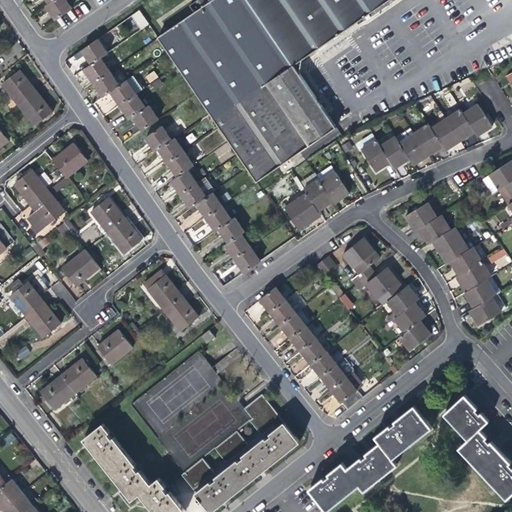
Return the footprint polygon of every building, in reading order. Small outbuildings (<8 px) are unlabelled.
[(73,7),(67,0),(53,0),(49,4),(45,6),(50,13),(55,20),(73,7)] [(391,0),(213,0),(212,1),(211,0),(197,0),(190,5),(196,12),(159,37),(258,181),(337,128),(295,66),(391,0)] [(131,15),(140,30),(148,24),(139,10),(131,15)] [(88,60),(92,65),(102,58),(108,53),(99,40),(83,51),(88,60)] [(111,71),(102,58),(92,65),(85,70),(90,78),(94,83),(111,71)] [(2,84),(18,105),(37,91),(28,80),(20,70),(2,84)] [(120,85),(111,71),(94,83),(100,91),(104,97),(111,92),(120,85)] [(149,82),(158,78),(155,71),(145,75),(149,82)] [(120,85),(111,92),(116,99),(121,106),(137,94),(144,90),(134,76),(120,85)] [(150,84),(155,90),(163,84),(159,77),(150,84)] [(45,101),(37,91),(18,105),(35,126),(53,112),(45,101)] [(147,107),(137,94),(121,106),(126,113),(130,119),(133,117),(147,107)] [(479,104),(464,113),(476,133),(478,137),(487,131),(494,127),(479,104)] [(150,105),(147,107),(133,117),(139,125),(144,131),(160,120),(150,105)] [(469,137),(476,133),(464,113),(461,109),(446,119),(461,142),(469,137)] [(454,147),(461,142),(446,119),(432,128),(444,147),(446,151),(454,147)] [(437,152),(444,147),(432,128),(429,124),(414,133),(429,157),(437,152)] [(156,152),(159,150),(172,141),(163,126),(146,138),(151,145),(156,152)] [(0,131),(0,148),(9,142),(0,131)] [(422,161),(429,157),(414,133),(400,143),(410,160),(414,166),(422,161)] [(358,144),(362,150),(378,140),(373,134),(358,144)] [(403,165),(410,160),(400,143),(396,137),(381,146),(392,163),(396,169),(403,165)] [(176,138),(172,141),(159,150),(165,158),(168,163),(185,151),(176,138)] [(385,168),(392,163),(381,146),(378,140),(362,150),(377,173),(385,168)] [(53,160),(66,177),(67,179),(88,162),(74,143),(64,151),(53,160)] [(195,165),(185,151),(168,163),(174,170),(178,177),(189,170),(195,165)] [(511,160),(490,174),(500,189),(506,185),(511,181),(511,160)] [(14,184),(31,205),(49,191),(33,170),(22,178),(14,184)] [(198,184),(189,170),(178,177),(172,181),(176,188),(181,195),(198,184)] [(336,172),(321,182),(334,202),(335,204),(343,198),(350,193),(336,172)] [(207,178),(198,184),(207,197),(214,192),(216,191),(207,178)] [(327,207),(334,202),(321,182),(319,179),(305,189),(307,193),(320,211),(327,207)] [(511,181),(506,185),(510,192),(503,197),(508,205),(509,204),(511,202),(511,181)] [(207,197),(198,184),(181,195),(186,202),(191,209),(197,204),(207,197)] [(510,192),(506,185),(500,189),(499,190),(503,197),(510,192)] [(66,212),(49,191),(31,205),(36,212),(32,215),(38,223),(42,220),(47,226),(66,212)] [(214,192),(207,197),(197,204),(201,211),(206,217),(223,205),(214,192)] [(323,216),(320,211),(307,193),(285,208),(301,231),(312,223),(323,216)] [(91,212),(107,233),(126,218),(119,209),(110,198),(91,212)] [(415,231),(419,228),(438,217),(429,202),(406,216),(411,225),(415,231)] [(233,219),(223,205),(206,217),(211,224),(216,231),(219,229),(233,219)] [(443,214),(438,217),(419,228),(424,237),(428,243),(432,241),(452,229),(443,214)] [(38,234),(47,226),(42,220),(38,223),(32,215),(28,218),(31,222),(34,225),(32,227),(38,234)] [(235,217),(233,219),(219,229),(224,236),(228,242),(242,233),(245,231),(235,217)] [(134,228),(126,218),(107,233),(124,254),(143,239),(134,228)] [(57,227),(62,235),(73,227),(68,220),(57,227)] [(456,227),(452,229),(432,241),(439,252),(446,264),(451,261),(470,250),(456,227)] [(252,247),(242,233),(228,242),(225,244),(231,252),(235,259),(252,247)] [(356,277),(360,281),(374,270),(371,266),(381,258),(373,247),(365,237),(344,254),(360,275),(356,277)] [(262,261),(252,247),(235,259),(240,266),(245,272),(262,261)] [(474,247),(470,250),(451,261),(456,270),(460,276),(483,262),(474,247)] [(100,268),(86,250),(63,268),(77,286),(89,277),(100,268)] [(338,268),(329,257),(318,265),(327,277),(338,268)] [(490,258),(483,262),(460,276),(465,284),(469,290),(493,276),(498,273),(490,258)] [(384,305),(387,302),(404,288),(397,279),(388,268),(378,276),(374,270),(360,281),(364,287),(367,284),(384,305)] [(161,272),(148,283),(151,287),(148,290),(164,311),(184,295),(175,284),(167,274),(165,277),(161,272)] [(502,291),(493,276),(469,290),(465,293),(470,301),(474,308),(499,293),(502,291)] [(11,296),(27,317),(45,303),(38,293),(29,281),(11,296)] [(387,302),(398,316),(416,302),(420,299),(414,292),(409,285),(404,288),(387,302)] [(286,300),(276,287),(260,299),(267,308),(271,312),(286,300)] [(345,293),(339,297),(348,310),(354,306),(345,293)] [(508,309),(499,293),(474,308),(470,310),(475,319),(479,325),(508,309)] [(192,306),(184,295),(164,311),(180,331),(200,316),(192,306)] [(297,313),(286,300),(271,312),(278,322),(281,326),(297,313)] [(395,319),(405,332),(421,320),(427,315),(420,307),(416,302),(398,316),(395,319)] [(49,308),(45,303),(27,317),(44,338),(62,324),(54,315),(49,308)] [(302,310),(297,313),(306,325),(311,322),(302,310)] [(306,325),(297,313),(281,326),(287,333),(291,338),(307,326),(306,325)] [(426,327),(421,320),(405,332),(400,337),(411,351),(432,334),(426,327)] [(129,325),(136,333),(140,330),(134,321),(129,325)] [(308,327),(307,326),(291,338),(297,346),(301,351),(322,335),(313,323),(308,327)] [(112,365),(134,348),(120,330),(108,338),(98,346),(112,365)] [(210,330),(202,335),(206,343),(214,337),(210,330)] [(332,347),(322,335),(301,351),(307,358),(312,364),(327,351),(332,347)] [(331,357),(327,351),(312,364),(318,372),(322,377),(345,358),(339,351),(331,357)] [(74,366),(63,375),(77,392),(98,376),(84,358),(74,366)] [(355,371),(345,358),(322,377),(328,385),(332,389),(347,377),(355,371)] [(55,410),(77,392),(63,375),(52,383),(41,392),(55,410)] [(358,390),(347,377),(332,389),(337,396),(342,402),(358,390)] [(208,478),(211,481),(212,483),(217,479),(216,477),(238,459),(239,461),(244,457),(243,455),(265,437),(267,439),(272,435),(270,433),(285,422),(263,394),(245,408),(253,418),(250,420),(262,435),(263,436),(250,446),(249,445),(237,430),(215,448),(227,463),(228,463),(215,473),(215,472),(203,457),(182,474),(194,488),(208,478)] [(468,439),(480,429),(489,420),(482,412),(481,413),(479,411),(476,409),(478,408),(465,394),(445,414),(468,439)] [(376,437),(381,442),(393,459),(432,428),(415,406),(395,421),(396,422),(394,425),(391,427),(390,425),(376,437)] [(286,453),(300,442),(285,422),(270,433),(272,435),(267,439),(265,437),(243,455),(244,457),(239,461),(238,459),(216,477),(217,479),(212,483),(211,481),(197,492),(200,496),(203,500),(212,511),(229,498),(256,477),(286,453)] [(140,493),(152,484),(141,470),(139,471),(137,469),(135,466),(137,465),(115,437),(113,439),(111,436),(109,433),(111,432),(104,423),(84,439),(132,499),(140,493)] [(487,436),(480,429),(468,439),(460,447),(507,499),(511,494),(511,465),(511,466),(509,463),(511,461),(492,441),(490,443),(488,440),(486,437),(487,436)] [(262,435),(249,445),(250,446),(263,436),(262,435)] [(398,464),(393,459),(381,442),(366,453),(368,455),(365,457),(363,459),(361,457),(348,468),(343,462),(329,473),(330,475),(328,477),(325,479),(324,477),(309,489),(327,511),(361,485),(365,490),(398,464)] [(65,449),(62,451),(69,460),(71,458),(65,449)] [(227,463),(215,472),(215,473),(228,463),(227,463)] [(53,472),(50,474),(57,483),(60,481),(53,472)] [(13,478),(7,483),(0,488),(0,505),(3,509),(24,492),(13,478)] [(160,478),(152,484),(140,493),(154,511),(184,511),(186,511),(171,491),(169,493),(167,490),(165,487),(166,486),(160,478)] [(24,511),(34,504),(24,492),(3,509),(5,511),(24,511)]
